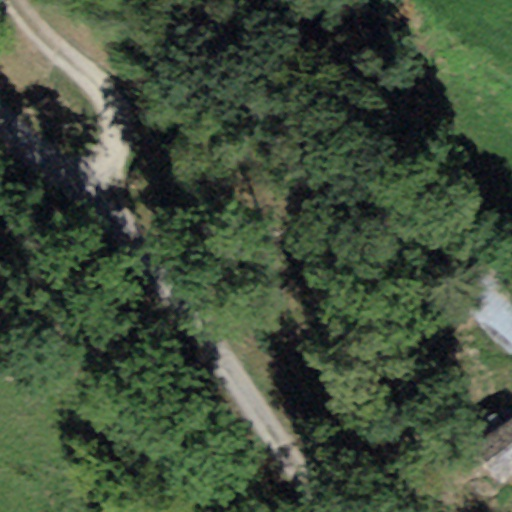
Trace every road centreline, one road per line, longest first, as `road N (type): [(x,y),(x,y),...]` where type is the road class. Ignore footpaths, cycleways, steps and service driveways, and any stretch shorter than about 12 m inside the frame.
road 1 (track): [(319,511),(160,265),(0,117)]
road 2 (track): [(7,0),(18,20),(139,117),(160,265)]
